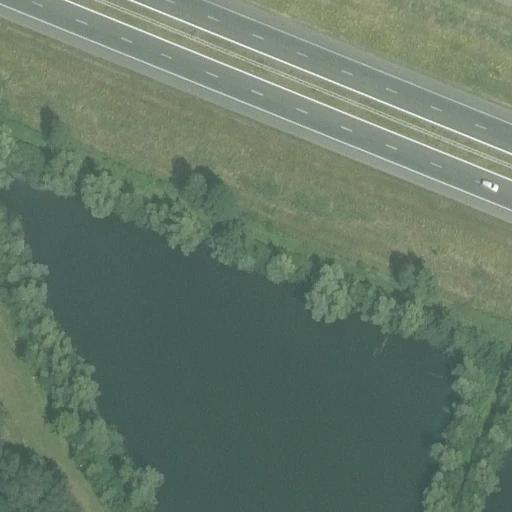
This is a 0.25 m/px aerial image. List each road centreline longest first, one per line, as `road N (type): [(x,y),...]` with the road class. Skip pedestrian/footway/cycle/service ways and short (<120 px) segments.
road 1 (motorway): [(21,0),(511,197)]
road 2 (motorway): [(511,140),(177,0)]
